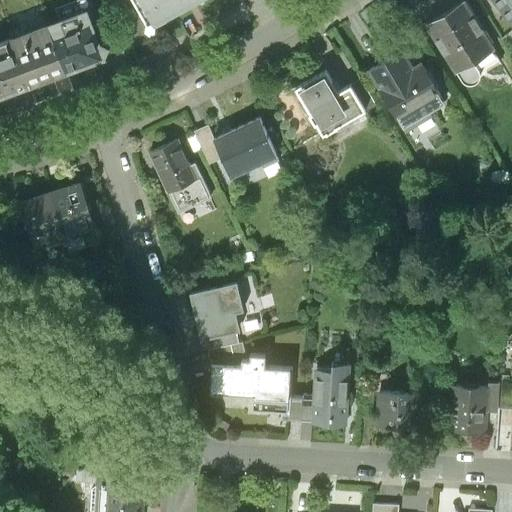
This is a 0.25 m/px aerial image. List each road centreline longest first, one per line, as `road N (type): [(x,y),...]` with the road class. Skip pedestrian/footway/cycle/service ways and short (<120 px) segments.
road 1 (residential): [(101,122),(165,313),(186,455)]
road 2 (residential): [(186,455),(511,473)]
road 3 (residential): [(101,122),(203,75),(326,0)]
